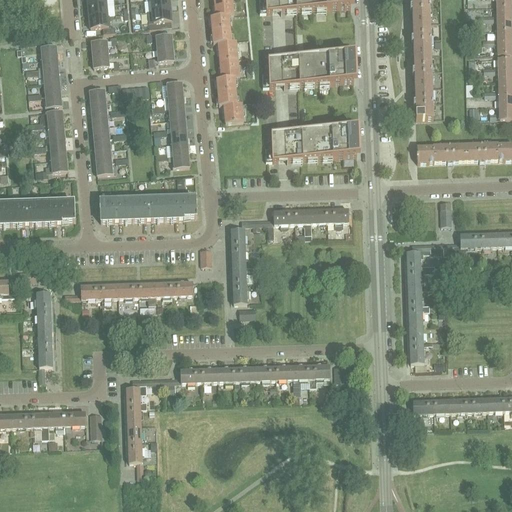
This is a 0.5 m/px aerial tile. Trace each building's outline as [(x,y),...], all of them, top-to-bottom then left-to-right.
[(87,0),(88,9),(106,8),(105,0),(87,0)] [(296,15),(296,17),(296,15),(301,15),(311,15),(311,17),(311,15),(316,15),(326,14),(326,16),(326,14),(350,13),(354,13),(353,0),(265,0),(265,3),(259,4),(260,17),(262,17),(266,17),(272,16),(277,16),(281,16),(281,18),(281,16),(286,16),(296,15)] [(430,27),(428,0),(411,0),(412,9),(410,9),(410,14),(412,14),(413,27),(430,27)] [(511,10),(510,0),(492,0),(493,2),(493,3),(497,3),(497,11),(511,10)] [(235,19),(233,1),(215,2),(217,20),(212,21),(213,34),(231,32),(230,19),(235,19)] [(170,13),(169,2),(151,3),(152,14),(152,15),(170,13)] [(107,19),(107,18),(106,8),(88,9),(89,21),(107,19)] [(511,22),(511,10),(497,11),(498,23),(511,22)] [(147,15),(149,33),(163,32),(162,26),(171,25),(170,13),(152,15),(152,14),(147,15)] [(103,31),(103,37),(115,36),(114,30),(110,30),(109,18),(107,18),(107,19),(89,21),(90,32),(103,31)] [(511,34),(511,22),(498,23),(498,35),(511,34)] [(465,32),(477,32),(477,24),(465,24),(465,32)] [(414,60),(431,59),(430,27),(413,27),(413,41),(411,41),(411,46),(413,46),(414,60)] [(232,45),(231,32),(213,34),(214,48),(219,47),(221,64),(239,63),(237,44),(232,45)] [(511,34),(498,35),(498,47),(511,46),(511,34)] [(157,40),(158,53),(173,52),(172,38),(157,40)] [(93,59),(109,57),(108,49),(107,44),(92,46),(93,59)] [(494,47),(494,50),(494,51),(498,51),(498,58),(511,58),(511,46),(498,47),(494,47)] [(42,51),(43,63),(58,62),(57,50),(42,51)] [(175,65),(173,52),(158,53),(159,61),(159,66),(175,65)] [(109,57),(93,59),(94,71),(110,70),(109,65),(109,57)] [(319,89),(329,89),(329,91),(329,89),(353,88),(354,88),(357,87),(356,59),(352,59),(328,60),(322,60),(320,60),(314,61),(313,61),(307,61),(305,61),(302,61),(299,61),(298,61),(298,62),(294,62),(293,62),(293,59),(293,58),(292,58),(286,58),(284,59),(284,62),(281,62),(279,62),(274,62),(268,63),(268,64),(269,78),(263,78),(262,78),(263,91),(265,91),(269,91),(275,91),(280,91),(284,90),(284,92),(284,90),(289,90),(299,90),(299,92),(299,90),(304,90),(314,89),(314,91),(314,89),(319,89)] [(431,59),(414,60),(414,72),(412,73),(412,78),(414,78),(415,92),(432,91),(431,59)] [(58,62),(43,63),(44,75),(59,74),(58,62)] [(494,72),(489,72),(489,78),(495,78),(495,75),(499,75),(511,74),(511,62),(499,62),(499,69),(494,69),(494,72)] [(239,63),(221,64),(222,83),(218,83),(219,96),(237,95),(236,82),(241,81),(239,63)] [(44,75),(45,87),(60,86),(59,74),(44,75)] [(499,87),(511,86),(511,74),(499,75),(499,87)] [(46,99),(61,98),(60,86),(45,87),(46,99)] [(511,98),(511,86),(499,87),(500,99),(511,98)] [(184,99),(183,87),(167,88),(168,100),(184,99)] [(121,88),(114,89),(109,90),(109,94),(110,96),(115,96),(116,105),(123,104),(121,88)] [(148,90),(124,92),(125,104),(149,101),(148,90)] [(433,123),(432,91),(415,92),(415,105),(413,105),(413,110),(415,110),(416,124),(433,123)] [(105,94),(90,95),(91,107),(106,106),(105,94)] [(238,107),(237,95),(219,96),(220,110),(225,109),(226,127),(244,125),(243,107),(238,107)] [(62,110),(61,98),(46,99),(47,111),(62,110)] [(511,110),(511,98),(500,99),(500,111),(511,110)] [(184,99),(168,100),(169,112),(185,111),(184,99)] [(107,118),(106,106),(91,107),(92,119),(107,118)] [(511,122),(511,110),(500,111),(500,123),(511,122)] [(186,123),(185,111),(169,112),(170,124),(186,123)] [(44,126),(38,127),(38,132),(44,131),(44,129),(64,127),(63,115),(48,116),(48,123),(44,123),(44,126)] [(108,130),(107,118),(92,119),(93,131),(108,130)] [(172,136),(187,135),(186,123),(170,124),(172,136)] [(50,140),(65,139),(64,127),(44,129),(44,131),(45,141),(50,140)] [(94,143),(109,142),(108,130),(93,131),(94,143)] [(317,163),(317,166),(317,163),(322,163),(332,163),(332,165),(332,163),(355,162),(356,162),(357,162),(360,162),(359,133),(355,133),(331,134),(325,135),(323,135),(317,135),(316,135),(310,135),(308,135),(305,135),(302,136),(301,136),(297,136),(296,136),(296,133),(297,133),(297,132),(295,132),(295,133),(289,133),(287,133),(287,136),(286,136),(284,136),(277,137),(271,137),(271,138),(272,152),(266,152),(265,152),(266,165),(268,165),(272,165),(278,165),(287,165),(287,167),(287,165),(292,164),(302,164),(302,166),(302,164),(307,164),(317,163)] [(188,147),(187,135),(172,136),(173,148),(188,147)] [(66,151),(65,139),(50,140),(50,148),(46,148),(46,150),(40,151),(40,156),(47,155),(46,153),(51,152),(66,151)] [(111,154),(109,142),(94,143),(95,155),(111,154)] [(499,164),(511,163),(511,147),(509,148),(509,145),(501,145),(502,148),(498,148),(499,164)] [(173,148),(174,160),(189,159),(188,147),(173,148)] [(418,167),(434,166),(433,150),(430,150),(430,147),(423,147),(423,150),(417,151),(418,167)] [(485,164),(499,164),(498,148),(498,147),(466,148),(466,165),(480,165),(480,167),(485,167),(485,164)] [(453,168),(453,166),(466,165),(466,148),(433,149),(433,150),(434,166),(447,166),(447,168),(453,168)] [(67,163),(66,151),(51,152),(52,164),(67,163)] [(111,161),(111,154),(95,155),(96,167),(112,166),(116,165),(116,163),(116,160),(111,161)] [(190,171),(189,159),(174,160),(175,172),(190,171)] [(67,163),(52,164),(52,170),(48,171),(48,174),(35,175),(36,182),(49,181),(48,177),(68,175),(67,163)] [(113,178),(112,166),(96,167),(98,179),(113,178)] [(165,224),(170,224),(184,224),(184,221),(198,221),(198,218),(197,218),(196,202),(165,203),(165,224)] [(133,225),(165,224),(165,203),(133,204),(133,225)] [(101,226),(133,225),(133,204),(100,205),(101,226)] [(63,225),(70,225),(76,225),(76,222),(75,222),(74,206),(43,207),(44,228),(63,227),(63,225)] [(12,229),(44,228),(43,207),(11,208),(12,229)] [(11,208),(0,208),(0,229),(12,229),(11,208)] [(242,231),(246,231),(280,230),(280,231),(280,233),(281,233),(282,234),(284,234),(286,234),(287,233),(288,232),(288,229),(296,229),(296,231),(305,230),(305,238),(306,238),(306,243),(312,242),(311,228),(335,228),(335,232),(337,233),(341,233),(343,232),(343,227),(349,227),(349,214),(274,216),(274,225),(242,226),(242,231)] [(451,214),(441,214),(442,230),(452,230),(451,214)] [(245,234),(239,234),(231,234),(234,309),(248,308),(245,234)] [(511,234),(460,236),(461,247),(461,253),(466,252),(511,250),(511,234)] [(413,254),(418,254),(418,256),(407,256),(411,369),(424,368),(422,316),(429,316),(429,310),(422,310),(421,278),(435,277),(434,270),(423,270),(422,262),(423,262),(423,258),(430,258),(430,260),(443,259),(443,260),(466,259),(466,252),(461,253),(461,247),(412,249),(413,254)] [(212,270),(211,258),(211,254),(201,254),(202,271),(212,270)] [(19,287),(44,286),(44,281),(44,276),(19,277),(19,287)] [(0,298),(2,298),(2,300),(2,302),(5,301),(21,301),(21,294),(9,294),(9,285),(0,285),(0,298)] [(65,304),(78,304),(194,300),(193,286),(81,290),(82,299),(65,299),(65,304)] [(38,318),(38,319),(38,327),(38,334),(39,341),(39,349),(39,359),(40,365),(40,372),(40,382),(41,388),(46,388),(46,384),(45,380),(45,371),(54,371),(51,296),(37,297),(37,303),(37,311),(38,318)] [(240,324),(244,324),(256,323),(256,313),(240,314),(240,324)] [(211,387),(278,384),(293,384),(294,399),(302,399),(301,384),(309,383),(309,392),(317,392),(317,383),(331,383),(330,369),(181,374),(181,383),(150,384),(150,389),(187,387),(187,389),(195,389),(195,387),(203,387),(203,389),(211,388),(211,387)] [(346,387),(345,375),(345,371),(335,371),(336,387),(346,387)] [(146,389),(150,389),(150,384),(133,384),(134,389),(139,389),(139,392),(127,393),(130,468),(138,468),(139,483),(144,483),(141,414),(148,414),(147,406),(143,406),(143,399),(146,399),(146,389)] [(166,389),(166,398),(175,398),(175,388),(166,389)] [(398,420),(503,416),(511,415),(511,399),(413,403),(414,414),(398,414),(398,420)] [(86,416),(50,417),(0,419),(0,432),(31,432),(31,434),(30,434),(30,439),(35,439),(35,433),(41,433),(42,443),(49,443),(48,431),(56,431),(56,435),(58,437),(64,436),(64,431),(87,430),(86,416)] [(102,443),(102,439),(101,419),(92,419),(92,443),(102,443)] [(49,445),(49,453),(58,453),(57,445),(49,445)]
